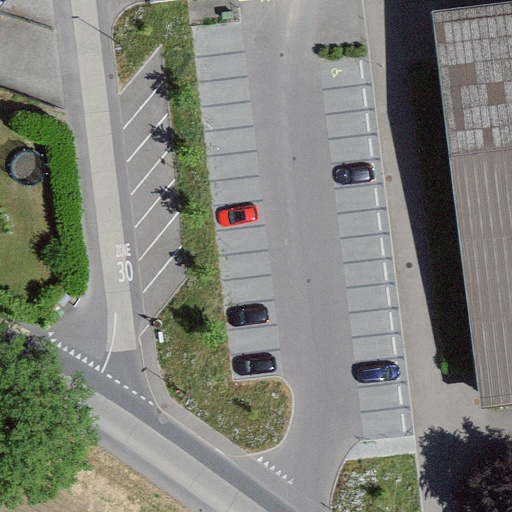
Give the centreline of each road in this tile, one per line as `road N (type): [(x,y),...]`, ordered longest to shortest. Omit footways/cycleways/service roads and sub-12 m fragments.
road 1 (residential): [(106,400),(118,318),(81,0)]
road 2 (unclassified): [(106,400),(256,511)]
